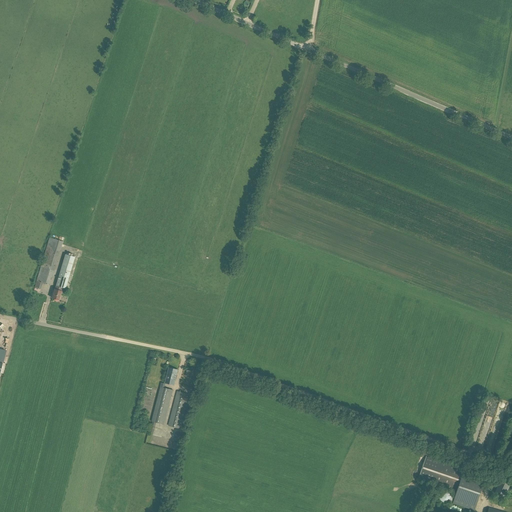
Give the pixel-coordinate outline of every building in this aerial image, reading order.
[(278,0),(273,0),(269,9),(277,13),(278,12),(279,8),(280,8),(281,6),(280,5),(282,2),(279,0),(278,0)] [(49,237),(36,281),(42,283),(50,286),(63,242),(49,237)] [(65,254),(56,286),(62,288),(66,289),(75,257),(65,254)] [(54,289),(52,298),(58,300),(61,291),(62,288),(56,286),(54,289)] [(169,368),(165,383),(174,385),(178,370),(169,368)] [(152,422),(156,423),(164,425),(173,390),(165,388),(166,384),(162,383),(160,387),(152,422)] [(177,392),(169,426),(181,429),(190,395),(177,392)] [(474,424),(480,425),(483,411),(477,410),(474,424)] [(426,456),(419,478),(457,492),(463,475),(465,470),(426,456)] [(457,492),(453,503),(473,509),(482,481),(463,475),(457,492)] [(502,478),(495,493),(505,497),(511,482),(502,478)] [(434,500),(430,511),(436,511),(439,502),(434,500)]
